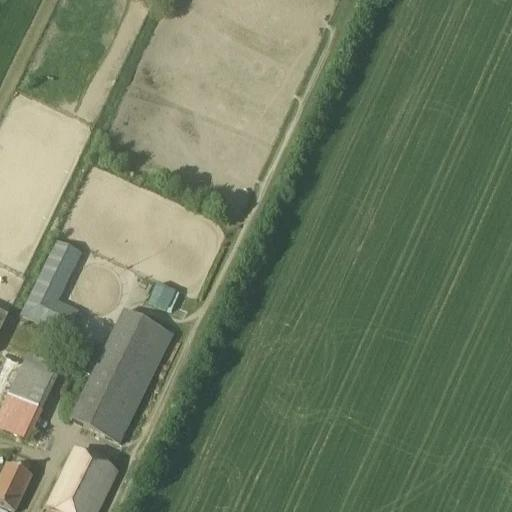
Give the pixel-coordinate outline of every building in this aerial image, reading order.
[(67,337),(78,312),(56,302),(79,253),(57,242),(22,316),(67,337)] [(148,304),(175,317),(183,299),(156,287),(148,304)] [(123,310),(99,357),(90,376),(69,419),(118,443),(172,334),(123,310)] [(99,357),(87,351),(78,370),(90,376),(99,357)] [(0,431),(20,441),(27,425),(32,427),(60,369),(29,355),(2,413),(0,416),(0,431)] [(47,511),(97,511),(118,469),(74,448),(44,510),(47,511)] [(0,509),(6,511),(15,511),(32,480),(5,467),(0,478),(0,509)]
